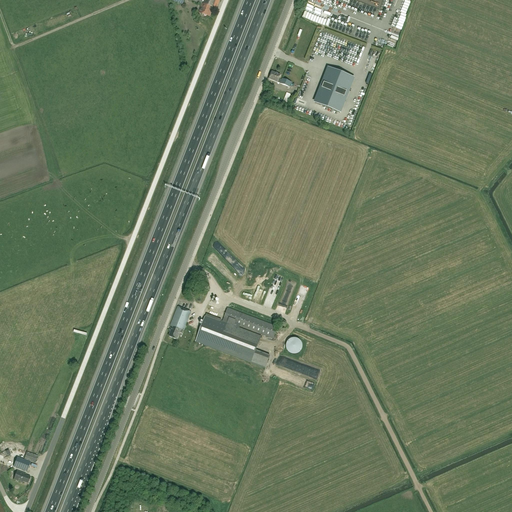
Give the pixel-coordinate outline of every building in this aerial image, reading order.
[(216,9),(219,0),(190,0),(202,4),(199,13),(210,17),(213,8),(216,9)] [(323,83),(322,82),(320,88),(321,88),(315,103),(340,113),(353,78),(329,68),(323,83)] [(290,87),(292,81),(283,78),(282,80),(279,79),(280,75),(272,72),(269,79),(278,83),(280,84),(290,87)] [(213,247),(216,250),(221,246),(218,242),(213,247)] [(276,277),(272,286),(278,288),(282,279),(276,277)] [(288,282),(277,311),(283,313),(294,285),(288,282)] [(199,307),(207,309),(208,301),(201,299),(199,307)] [(183,331),(191,312),(178,307),(170,327),(172,328),(169,337),(177,340),(180,333),(182,333),(183,331)] [(256,350),(261,336),(239,328),(240,326),(273,339),(278,327),(228,308),(222,322),(221,321),(221,320),(206,314),(196,341),(251,362),(256,350)] [(303,353),(304,350),(304,347),(304,345),(302,342),(300,340),(297,339),(294,339),(291,340),(289,342),(287,345),(287,347),(287,350),(288,353),(290,355),(293,356),(295,357),(298,356),(301,355),(303,353)] [(35,463),(38,456),(27,452),(24,459),(35,463)] [(30,462),(17,457),(14,466),(27,471),(30,462)] [(30,477),(25,475),(26,474),(17,471),(14,480),(21,482),(21,481),(28,484),(30,477)]
